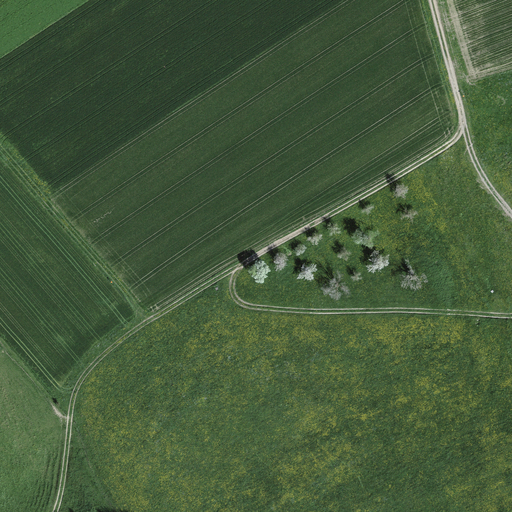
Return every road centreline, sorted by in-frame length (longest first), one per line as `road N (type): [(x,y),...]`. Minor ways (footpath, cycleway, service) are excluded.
road 1 (track): [(464,134),(171,306),(84,372),(69,404),(55,511)]
road 2 (track): [(239,266),(232,298),(245,305),(511,316)]
road 3 (track): [(0,151),(147,322)]
road 4 (track): [(431,0),(464,134)]
